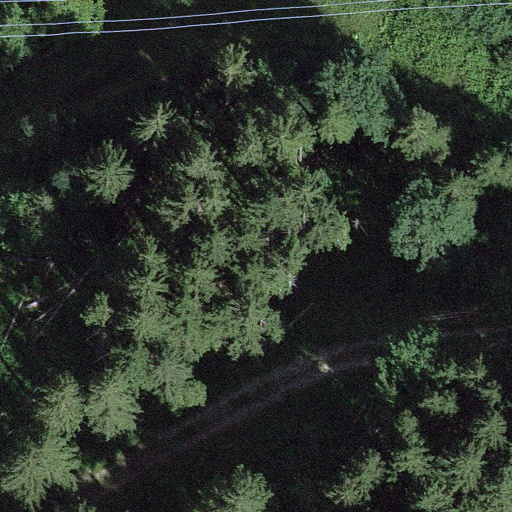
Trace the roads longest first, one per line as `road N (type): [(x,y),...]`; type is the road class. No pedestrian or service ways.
road 1 (track): [(511,332),(374,348),(304,374),(186,426),(61,511)]
road 2 (track): [(0,134),(234,0)]
